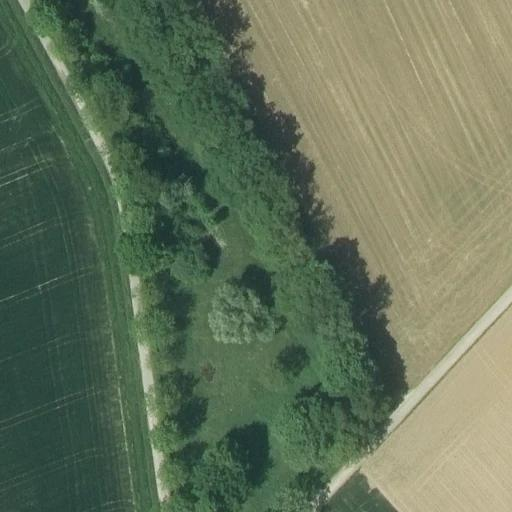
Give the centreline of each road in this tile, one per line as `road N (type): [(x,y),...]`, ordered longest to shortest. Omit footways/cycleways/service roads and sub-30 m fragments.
road 1 (track): [(166,511),(124,189),(28,0)]
road 2 (track): [(0,13),(94,193),(136,511)]
road 3 (track): [(411,404),(200,0)]
road 4 (track): [(511,296),(309,511)]
